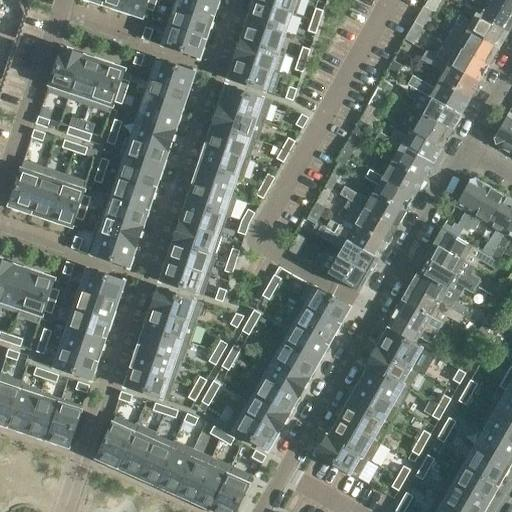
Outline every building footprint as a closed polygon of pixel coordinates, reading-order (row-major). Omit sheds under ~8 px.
[(0,0),(0,97),(33,0),(0,0)] [(121,10),(123,0),(101,0),(100,4),(101,4),(120,10),(121,10)] [(142,17),(147,0),(123,0),(121,10),(142,17)] [(153,11),(156,0),(148,0),(145,8),(153,11)] [(212,17),(217,0),(172,0),(171,4),(212,18),(213,17),(212,17)] [(295,14),(300,0),(254,0),(254,1),(295,14)] [(427,0),(424,6),(434,12),(440,0),(427,0)] [(511,13),(489,0),(471,0),(481,5),(476,14),(508,32),(511,25),(511,13)] [(511,0),(489,0),(511,13),(511,0)] [(295,14),(254,1),(254,2),(252,1),(250,9),(251,9),(248,20),(284,32),(290,14),(295,15),(295,14)] [(206,38),(212,18),(171,4),(164,24),(206,38)] [(434,12),(424,6),(415,22),(423,27),(434,12)] [(319,22),(323,11),(315,9),(311,20),(319,22)] [(460,15),(454,24),(498,49),(508,32),(476,14),(471,22),(460,15)] [(278,51),(284,32),(248,20),(242,38),(241,38),(240,39),(285,54),(285,53),(278,51)] [(315,34),(319,22),(311,20),(308,31),(315,34)] [(415,22),(405,39),(414,44),(423,27),(415,22)] [(206,39),(206,38),(164,24),(164,25),(168,26),(162,46),(198,58),(205,38),(206,39)] [(454,24),(446,39),(489,65),(498,49),(454,24)] [(149,41),(153,30),(145,27),(141,39),(149,41)] [(285,54),(240,39),(234,58),(280,74),(281,73),(278,72),(285,54)] [(489,65),(446,39),(436,55),(448,62),(447,64),(479,82),(489,65)] [(306,61),(309,50),(302,47),(298,58),(306,61)] [(68,99),(83,55),(61,48),(46,92),(68,99)] [(140,66),(144,55),(136,52),(133,64),(140,66)] [(433,55),(426,52),(422,59),(443,71),(438,80),(470,99),(479,82),(447,64),(433,55)] [(88,106),(103,63),(83,56),(84,55),(83,55),(68,99),(88,106)] [(280,74),(234,58),(234,59),(234,60),(228,79),(273,94),(280,74)] [(302,72),(306,61),(298,58),(294,70),(302,72)] [(194,72),(157,59),(150,80),(187,92),(194,72)] [(110,113),(124,70),(103,63),(88,106),(110,113)] [(393,64),(388,72),(398,77),(402,69),(393,64)] [(412,87),(461,115),(470,99),(438,80),(434,87),(413,75),(408,84),(412,87)] [(125,93),(129,82),(122,79),(118,90),(125,93)] [(384,79),(380,87),(389,93),(393,84),(384,79)] [(180,111),(187,92),(150,80),(144,98),(140,97),(139,97),(180,111)] [(264,121),(271,101),(226,86),(219,105),(218,105),(218,106),(264,121)] [(293,100),(296,89),(289,87),(285,98),(293,100)] [(461,115),(412,87),(407,94),(416,100),(412,107),(420,111),(419,113),(452,132),(453,131),(452,130),(461,115)] [(121,104),(125,93),(118,90),(114,102),(121,104)] [(174,130),(180,111),(139,97),(133,117),(175,131),(175,130),(174,130)] [(380,111),(368,104),(360,120),(371,126),(380,111)] [(258,141),(264,121),(218,106),(211,125),(258,141)] [(452,132),(419,113),(406,106),(397,121),(410,129),(443,148),(452,132)] [(511,113),(510,112),(495,137),(496,143),(510,151),(511,147),(511,113)] [(302,128),(308,118),(301,114),(295,125),(302,128)] [(49,120),(38,116),(36,124),(47,128),(49,120)] [(168,150),(175,131),(133,117),(133,118),(137,119),(131,137),(127,135),(126,136),(168,150)] [(114,120),(110,131),(118,133),(122,122),(114,120)] [(359,143),(369,125),(360,120),(350,137),(359,143)] [(255,141),(257,142),(258,141),(211,125),(211,126),(212,126),(206,144),(205,143),(205,144),(249,159),(255,141)] [(75,139),(79,129),(69,126),(66,136),(75,139)] [(443,148),(410,129),(406,136),(394,129),(389,137),(434,163),(434,164),(443,148)] [(42,141),(45,134),(34,130),(31,137),(42,141)] [(89,142),(91,134),(80,130),(78,138),(89,142)] [(114,145),(118,133),(110,131),(106,142),(114,145)] [(401,145),(381,132),(379,132),(374,141),(396,154),(391,161),(424,180),(434,163),(401,145)] [(161,169),(167,151),(168,151),(168,150),(126,136),(120,156),(161,169)] [(350,137),(341,153),(350,158),(359,143),(350,137)] [(289,152),(295,142),(288,138),(282,148),(289,152)] [(73,151),(76,144),(64,140),(62,147),(73,151)] [(84,155),(87,148),(76,144),(73,151),(84,155)] [(243,179),(249,159),(205,144),(199,164),(243,179)] [(283,162),(289,152),(282,148),(276,158),(283,162)] [(350,158),(341,153),(337,159),(339,161),(334,171),(340,174),(350,158)] [(155,188),(161,169),(120,156),(119,157),(124,158),(118,177),(155,189),(155,188)] [(109,161),(101,158),(97,169),(105,172),(109,161)] [(29,213),(45,167),(23,160),(8,206),(29,213)] [(376,162),(371,170),(415,196),(424,180),(391,161),(387,168),(376,162)] [(242,180),(243,179),(199,164),(192,183),(236,198),(236,197),(230,195),(235,177),(242,180)] [(50,219),(65,174),(45,167),(29,213),(31,214),(31,213),(50,219)] [(101,183),(105,172),(97,169),(94,181),(101,183)] [(415,196),(371,170),(366,177),(378,185),(373,193),(406,212),(415,196)] [(340,174),(334,171),(325,187),(331,190),(340,174)] [(72,227),(87,181),(65,174),(50,219),(72,227)] [(268,188),(274,178),(267,174),(262,184),(268,188)] [(149,208),(155,189),(118,177),(112,195),(105,192),(105,193),(149,208)] [(470,181),(456,206),(465,212),(459,221),(467,226),(490,187),(476,179),(470,181)] [(230,217),(236,198),(192,183),(192,184),(193,184),(187,202),(186,203),(230,217)] [(263,199),(268,188),(262,184),(256,195),(263,199)] [(349,199),(348,200),(397,228),(406,212),(373,193),(369,200),(345,186),(340,194),(349,199)] [(331,190),(325,187),(316,202),(323,206),(331,190)] [(488,225),(505,196),(490,187),(467,226),(475,230),(480,220),(488,225)] [(142,226),(148,209),(149,208),(105,193),(98,213),(142,227),(142,226)] [(87,209),(90,198),(83,195),(79,206),(87,209)] [(511,199),(505,196),(488,225),(496,229),(483,252),(491,257),(504,234),(511,220),(511,199)] [(397,228),(348,200),(344,208),(349,210),(344,218),(346,219),(355,225),(355,224),(388,243),(397,228)] [(221,236),(227,217),(229,218),(230,217),(186,203),(180,221),(179,221),(179,222),(221,236)] [(83,220),(87,209),(79,206),(75,218),(83,220)] [(249,223),(254,213),(248,209),(242,220),(249,223)] [(312,210),(307,219),(316,224),(321,215),(312,210)] [(136,247),(142,227),(98,213),(98,214),(100,215),(94,233),(136,247)] [(321,225),(321,226),(379,259),(388,243),(355,224),(355,225),(346,219),(342,226),(331,219),(326,228),(321,225)] [(464,228),(449,219),(443,229),(458,237),(464,228)] [(511,220),(504,234),(491,257),(499,262),(511,238),(511,220)] [(245,235),(248,224),(241,221),(237,232),(245,235)] [(215,254),(221,236),(179,222),(173,241),(217,256),(217,255),(215,254)] [(321,226),(316,233),(316,234),(341,249),(337,256),(369,275),(370,275),(379,259),(321,226)] [(443,229),(435,243),(475,267),(479,260),(494,269),(499,262),(491,257),(483,252),(472,246),(465,241),(443,229)] [(136,247),(94,233),(87,253),(128,267),(135,248),(136,247)] [(78,250),(82,239),(75,236),(71,248),(78,250)] [(210,275),(217,256),(173,241),(172,242),(173,242),(167,261),(210,275)] [(435,243),(426,257),(476,286),(480,279),(471,274),(475,267),(435,243)] [(236,262),(239,251),(232,248),(228,260),(236,262)] [(369,275),(337,256),(333,263),(311,251),(306,260),(315,265),(315,266),(359,292),(369,275)] [(476,286),(426,257),(418,271),(460,296),(464,289),(472,292),(476,286)] [(0,300),(13,264),(0,259),(0,300)] [(232,274),(236,262),(228,260),(224,271),(232,274)] [(66,261),(62,273),(70,275),(74,264),(66,261)] [(210,275),(167,261),(166,262),(165,262),(162,269),(164,269),(160,281),(203,296),(210,275)] [(17,317),(33,272),(13,265),(14,264),(13,264),(0,300),(0,306),(18,312),(16,317),(17,317)] [(123,281),(87,269),(80,289),(117,301),(123,281)] [(418,271),(410,285),(463,316),(468,308),(457,302),(460,296),(418,271)] [(54,279),(33,272),(17,317),(39,324),(54,279)] [(281,279),(274,275),(268,285),(275,289),(281,279)] [(339,325),(339,324),(349,306),(307,283),(296,301),(339,326),(339,325)] [(505,303),(511,291),(511,287),(506,284),(498,298),(505,303)] [(269,299),(275,289),(268,285),(262,296),(269,299)] [(463,316),(410,285),(401,299),(432,317),(444,324),(448,316),(459,322),(463,316)] [(157,287),(150,308),(196,323),(203,303),(157,287)] [(51,288),(48,300),(55,302),(59,291),(51,288)] [(222,302),(226,291),(219,288),(215,299),(222,302)] [(110,320),(117,301),(80,289),(74,307),(69,306),(69,307),(110,320)] [(497,317),(505,303),(498,298),(490,312),(497,317)] [(428,323),(432,317),(401,299),(393,313),(437,338),(441,331),(428,323)] [(51,313),(55,302),(48,300),(44,311),(51,313)] [(339,326),(296,301),(286,319),(329,343),(339,326)] [(104,339),(110,320),(69,307),(63,326),(104,340),(105,339),(104,339)] [(190,343),(196,323),(150,308),(150,309),(151,309),(145,327),(144,327),(190,343)] [(254,324),(260,314),(253,310),(248,321),(254,324)] [(489,331),(497,317),(490,312),(482,326),(489,331)] [(437,338),(393,313),(385,328),(387,329),(415,344),(419,337),(433,345),(437,338)] [(236,314),(230,324),(237,328),(243,316),(236,314)] [(329,343),(286,319),(276,337),(318,361),(327,344),(328,344),(329,343)] [(249,335),(254,324),(248,321),(242,331),(249,335)] [(98,359),(104,340),(63,326),(62,327),(67,329),(61,347),(98,359)] [(481,345),(489,331),(482,326),(473,340),(481,345)] [(190,343),(144,327),(141,338),(139,337),(137,345),(138,345),(138,346),(138,345),(137,347),(183,362),(190,343)] [(44,328),(40,340),(47,342),(51,331),(44,328)] [(415,344),(387,329),(377,346),(376,347),(418,371),(419,370),(411,365),(421,348),(415,344)] [(0,340),(9,343),(11,335),(0,331),(0,340)] [(485,343),(492,347),(498,338),(491,334),(485,343)] [(23,339),(11,335),(9,343),(20,347),(23,339)] [(318,361),(276,337),(276,338),(278,339),(268,356),(308,379),(309,378),(308,377),(317,361),(318,361)] [(44,354),(47,342),(40,340),(36,351),(44,354)] [(220,340),(214,351),(221,355),(227,344),(220,340)] [(473,356),(478,347),(468,341),(463,350),(473,356)] [(234,360),(240,349),(233,346),(227,356),(234,360)] [(90,380),(97,360),(98,359),(61,347),(54,367),(90,380)] [(183,362),(137,347),(131,366),(175,381),(181,362),(183,363),(183,362)] [(418,371),(376,347),(366,365),(410,390),(411,389),(409,388),(418,371)] [(492,347),(489,353),(508,364),(511,358),(492,347)] [(5,357),(17,360),(19,353),(8,349),(5,357)] [(475,357),(474,359),(481,363),(482,361),(487,353),(480,349),(475,357)] [(215,365),(221,355),(214,351),(208,361),(215,365)] [(228,370),(234,360),(227,356),(221,366),(228,370)] [(308,379),(268,356),(258,373),(298,396),(308,379)] [(410,390),(366,365),(365,366),(368,367),(359,384),(400,408),(410,390)] [(175,381),(131,366),(130,367),(131,367),(125,386),(168,401),(175,381)] [(511,367),(510,366),(499,385),(511,392),(511,367)] [(45,379),(47,371),(36,368),(33,375),(45,379)] [(459,384),(465,373),(458,369),(452,380),(459,384)] [(58,375),(47,371),(45,379),(56,383),(58,375)] [(0,423),(6,426),(21,380),(0,373),(0,423)] [(298,396),(258,373),(248,390),(246,389),(246,390),(288,414),(289,413),(288,413),(297,397),(298,397),(298,396)] [(200,377),(194,387),(200,391),(206,380),(200,377)] [(27,433),(41,390),(22,383),(22,381),(21,380),(6,426),(27,433)] [(470,380),(464,390),(471,394),(477,384),(470,380)] [(214,395),(220,385),(213,381),(207,391),(214,395)] [(75,389),(87,393),(89,385),(78,382),(75,389)] [(400,408),(359,384),(358,385),(356,384),(353,391),(354,392),(349,401),(349,402),(390,425),(400,408)] [(511,392),(499,385),(498,386),(507,391),(497,408),(491,404),(490,405),(511,417),(511,392)] [(195,401),(200,391),(194,387),(188,397),(195,401)] [(47,440),(61,399),(41,392),(42,390),(41,390),(27,433),(47,440)] [(288,414),(246,390),(236,408),(278,432),(288,414)] [(465,405),(471,394),(464,390),(458,401),(465,405)] [(121,391),(118,399),(130,403),(132,395),(121,391)] [(208,406),(214,395),(207,391),(201,402),(208,406)] [(444,409),(450,399),(443,395),(437,405),(444,409)] [(69,447),(82,406),(61,399),(47,440),(58,443),(57,444),(59,444),(59,445),(65,446),(67,447),(67,446),(69,447)] [(390,425),(349,402),(343,411),(341,410),(338,417),(339,418),(338,419),(380,443),(390,425)] [(164,414),(166,407),(155,403),(153,410),(164,414)] [(439,420),(444,409),(437,405),(432,416),(439,420)] [(511,417),(490,405),(479,424),(511,442),(511,417)] [(178,410),(166,407),(164,414),(175,418),(178,410)] [(278,432),(236,408),(225,426),(267,450),(273,439),(274,440),(278,434),(277,433),(277,432),(278,433),(278,432)] [(190,427),(194,416),(187,413),(183,425),(190,427)] [(117,467),(136,423),(135,423),(134,425),(115,416),(96,458),(98,458),(97,459),(99,460),(105,462),(106,463),(106,462),(108,463),(117,467)] [(449,418),(443,428),(450,432),(456,422),(449,418)] [(380,443),(338,419),(329,436),(326,435),(370,461),(380,443)] [(136,476),(156,432),(136,423),(117,467),(136,476)] [(511,460),(511,442),(479,424),(479,425),(485,429),(475,446),(509,466),(511,460)] [(220,439),(224,432),(213,426),(209,433),(220,439)] [(444,442),(450,432),(443,428),(437,438),(444,442)] [(424,445),(430,434),(423,430),(417,441),(424,445)] [(155,484),(175,440),(173,440),(172,442),(156,435),(157,432),(156,432),(136,476),(155,484)] [(230,445),(234,438),(224,432),(220,439),(230,445)] [(370,461),(326,435),(315,454),(357,478),(367,461),(369,462),(370,461)] [(174,493),(193,449),(175,440),(155,484),(174,493)] [(418,455),(424,445),(417,441),(411,451),(418,455)] [(509,466),(475,446),(465,464),(456,459),(456,460),(498,485),(509,466)] [(192,501),(212,457),(193,449),(174,493),(192,501)] [(261,463),(265,456),(255,450),(251,457),(261,463)] [(427,455),(421,465),(428,469),(434,459),(427,455)] [(212,510),(232,466),(212,457),(192,501),(212,510)] [(498,485),(456,460),(445,479),(487,503),(497,485),(498,486),(498,485)] [(422,480),(428,469),(421,465),(415,476),(422,480)] [(235,511),(252,475),(232,466),(212,510),(216,511),(235,511)] [(404,480),(410,470),(403,466),(397,476),(404,480)] [(398,491),(404,480),(397,476),(391,487),(398,491)] [(481,511),(487,503),(445,479),(445,480),(447,481),(437,499),(459,511),(481,511)] [(406,493),(400,503),(407,507),(413,497),(406,493)] [(459,511),(437,499),(429,511),(459,511)] [(403,511),(407,507),(400,503),(394,511),(403,511)]
